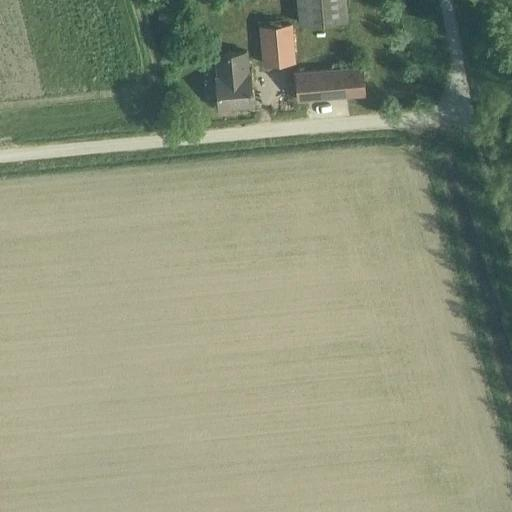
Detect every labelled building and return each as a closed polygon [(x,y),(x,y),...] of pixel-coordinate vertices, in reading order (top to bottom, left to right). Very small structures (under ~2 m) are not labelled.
[(348,18),(346,0),(297,0),(300,22),(348,18)] [(292,24),(259,26),(262,63),(295,60),(292,24)] [(248,74),(246,52),(215,55),(220,107),(252,104),(249,74),(248,74)] [(363,93),(361,65),(295,71),(297,99),(363,93)] [(350,114),(350,98),(327,98),(327,114),(350,114)]
